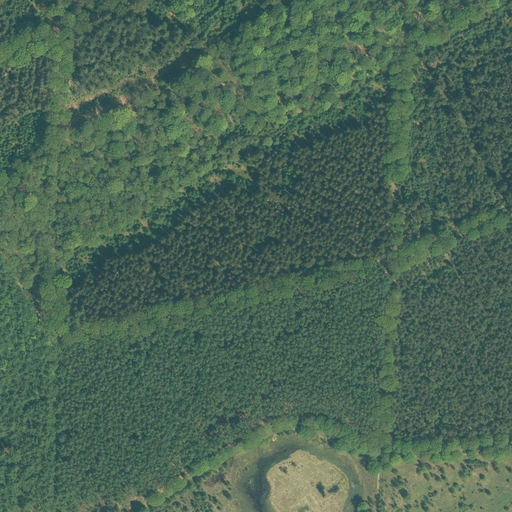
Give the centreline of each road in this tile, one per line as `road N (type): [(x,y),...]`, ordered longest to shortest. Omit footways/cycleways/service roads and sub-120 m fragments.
road 1 (track): [(375,511),(403,0)]
road 2 (track): [(114,511),(295,422),(379,451),(511,443)]
road 3 (track): [(54,343),(390,259)]
road 4 (track): [(54,511),(54,343)]
road 5 (track): [(0,55),(130,0)]
